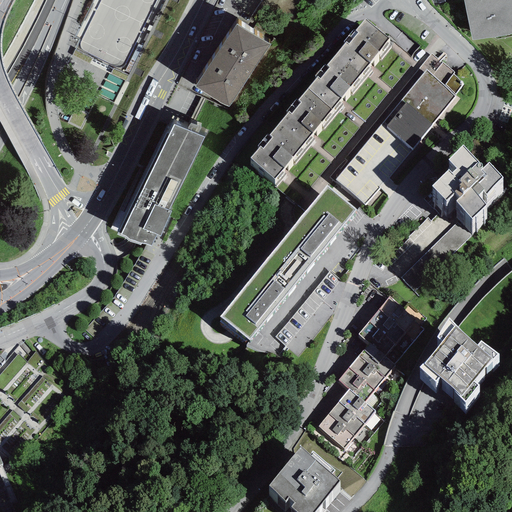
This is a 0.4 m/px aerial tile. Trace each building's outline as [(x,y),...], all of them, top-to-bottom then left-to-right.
[(511,0),(463,0),(471,41),(511,33),(511,0)] [(345,43),(337,53),(362,73),(389,39),(365,19),(356,31),(353,28),(343,41),(345,43)] [(237,24),(194,88),(228,108),(271,44),(237,24)] [(317,77),(307,89),(332,110),(362,73),(337,53),(327,65),(324,64),(315,75),(317,77)] [(454,73),(431,54),(419,68),(424,72),(401,100),(405,103),(386,126),(413,149),(433,126),(431,124),(455,96),(454,95),(463,84),(452,75),(454,73)] [(288,112),(279,123),(303,143),(332,110),(307,89),(297,100),(295,99),(286,110),(288,112)] [(405,103),(401,100),(335,180),(365,205),(413,149),(386,126),(405,103)] [(303,143),(279,123),(268,135),(267,134),(257,145),(259,147),(250,158),(274,178),(303,143)] [(203,138),(173,124),(121,236),(140,245),(141,242),(150,246),(156,234),(160,236),(171,211),(169,210),(203,138)] [(463,145),(448,159),(456,168),(452,172),(449,169),(432,185),(446,200),(455,191),(460,197),(456,201),(472,218),(486,204),(478,195),(483,191),(486,194),(503,178),(488,162),(483,167),(463,145)] [(356,210),(327,186),(220,317),(249,340),(356,210)] [(429,236),(437,227),(431,221),(437,214),(432,210),(418,225),(429,236)] [(389,298),(379,309),(414,341),(424,330),(389,298)] [(405,352),(414,341),(379,309),(368,322),(405,352)] [(477,346),(448,318),(436,336),(442,341),(419,367),(436,382),(439,376),(456,391),(454,393),(465,403),(479,385),(473,382),(486,366),(487,368),(499,355),(481,341),(477,346)] [(405,352),(368,322),(358,334),(369,343),(394,365),(405,352)] [(385,377),(394,365),(369,343),(359,354),(385,377)] [(375,390),(385,377),(359,354),(349,367),(375,390)] [(365,402),(375,390),(349,367),(338,380),(349,389),(365,402)] [(375,410),(365,402),(349,389),(339,401),(364,425),(375,410)] [(355,437),(364,425),(339,401),(328,414),(355,437)] [(344,449),(355,437),(328,414),(318,426),(344,449)] [(310,455),(301,447),(268,486),(286,501),(288,497),(294,502),(290,507),(296,511),(314,511),(340,481),(331,474),(334,470),(312,452),(310,455)]
